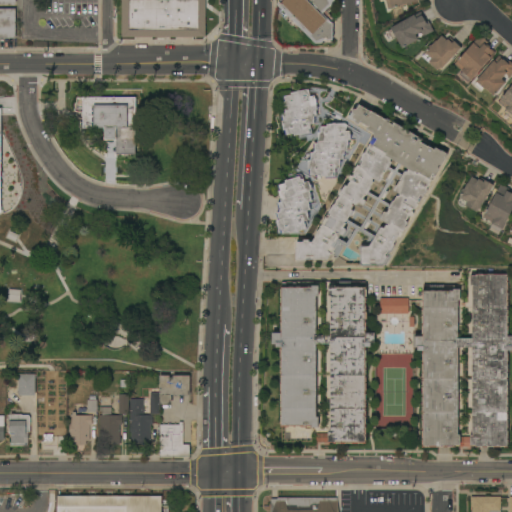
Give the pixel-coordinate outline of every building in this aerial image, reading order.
[(206,0),(206,37),(151,37),(151,39),(135,39),(135,37),(122,37),(122,0),(206,0)] [(334,0),(335,1),(325,11),(332,18),(329,21),(331,23),(333,23),(332,44),(315,44),(299,27),(292,26),(279,14),(280,7),(277,5),(279,2),(279,0),(334,0)] [(422,0),(420,1),(420,0),(407,3),(406,5),(402,6),(400,5),(388,9),(385,0),(422,0)] [(15,38),(0,38),(0,9),(15,9),(15,38)] [(414,15),(414,16),(420,12),(426,22),(428,21),(431,26),(431,27),(433,31),(424,37),(421,32),(415,35),(418,39),(402,48),(396,38),(392,39),(388,31),(391,30),(390,28),(414,15)] [(488,43),(487,44),(490,47),(489,48),(495,53),(489,60),(488,59),(475,74),(475,75),(472,79),(471,79),(468,82),(460,75),(463,71),(455,64),(457,61),(473,43),(476,39),(479,35),(488,43)] [(439,70),(438,70),(438,71),(429,63),(422,57),(425,53),(427,50),(426,49),(430,45),(431,46),(436,41),(441,36),(446,40),(447,39),(448,39),(450,37),(461,48),(439,70)] [(494,96),(485,89),(485,90),(483,88),(481,91),(474,85),(477,82),(476,81),(493,61),(494,61),(498,56),(507,63),(509,61),(511,63),(511,75),(510,78),(505,74),(501,79),(505,83),(494,96)] [(511,118),(504,113),(506,110),(505,110),(505,108),(498,103),(511,84),(511,118)] [(315,99),(316,99),(317,105),(316,105),(317,110),(316,110),(317,116),(315,116),(316,120),(314,120),(314,124),(310,124),(311,129),(308,129),(309,133),(294,136),(294,134),(285,135),(284,130),(283,130),(282,122),(283,121),(283,119),(282,120),(281,116),(282,116),(282,114),(285,114),(283,102),(283,97),(283,96),(291,95),(290,93),(296,92),(296,91),(299,90),(299,91),(308,89),(310,96),(314,95),(315,99)] [(134,98),(134,154),(115,154),(115,140),(104,140),(104,128),(82,128),(83,97),(134,98)] [(370,111),(374,113),(374,112),(377,113),(376,114),(380,117),(381,116),(383,117),(382,118),(386,120),(387,119),(393,123),(429,144),(429,145),(434,148),(435,147),(441,151),(441,150),(447,154),(447,155),(441,166),(439,164),(438,167),(439,167),(439,169),(436,174),(436,175),(433,180),(431,180),(429,184),(430,184),(429,186),(429,185),(426,189),(427,190),(425,194),(424,194),(418,204),(419,205),(417,207),(417,206),(415,210),(413,209),(412,211),(414,213),(412,217),(409,215),(406,221),(408,222),(405,227),(406,228),(400,238),(398,237),(393,244),(395,245),(394,247),(391,252),(389,253),(388,255),(388,256),(384,265),(376,265),(376,264),(371,264),(371,266),(362,266),(360,265),(359,262),(347,262),(337,256),(334,261),(331,259),(333,256),(330,254),(327,260),(297,261),(296,260),(295,248),(296,248),(296,242),(303,242),(303,240),(309,240),(309,242),(312,242),(312,236),(371,135),(344,119),(352,106),(356,109),(359,105),(370,111)] [(321,177),(321,179),(317,179),(317,174),(309,175),(309,169),(307,170),(307,160),(309,160),(309,153),(310,153),(313,153),(313,151),(313,144),(314,144),(314,143),(318,143),(317,132),(318,132),(318,130),(319,130),(319,128),(320,126),(326,126),(326,124),(332,124),(332,123),(335,123),(335,124),(345,123),(347,125),(345,131),(349,131),(349,134),(350,134),(350,135),(351,135),(351,138),(350,138),(350,140),(347,140),(347,142),(349,142),(349,146),(347,146),(347,151),(345,151),(345,155),(343,155),(343,159),(340,159),(340,161),(341,161),(341,164),(339,164),(339,168),(335,168),(335,172),(333,172),(333,176),(321,177)] [(290,234),(289,231),(282,234),(280,229),(279,230),(276,221),(278,220),(276,213),(279,212),(278,210),(279,210),(277,203),(280,202),(279,200),(280,200),(278,191),(279,191),(277,186),(278,186),(278,185),(285,183),(284,180),(287,179),(287,180),(299,176),(300,179),(303,178),(304,182),(308,181),(309,185),(310,184),(312,190),(309,191),(311,196),(310,196),(312,201),(310,202),(311,205),(309,206),(310,210),(307,211),(309,216),(308,216),(309,220),(304,221),(306,229),(290,234)] [(479,209),(477,211),(476,211),(466,206),(466,207),(458,202),(460,198),(459,198),(471,177),(477,181),(478,179),(479,179),(480,178),(493,185),(479,209)] [(491,227),(492,224),(491,223),(492,222),(483,218),(489,206),(488,205),(490,201),(492,200),(495,194),(492,192),(494,188),(497,190),(500,184),(509,189),(508,191),(511,193),(511,209),(505,223),(506,223),(503,229),(501,229),(500,232),(491,227)] [(507,336),(511,336),(511,350),(507,350),(508,447),(474,447),(474,445),(454,445),(454,447),(422,448),(422,351),(417,351),(417,348),(413,348),(413,336),(422,336),(422,290),(453,290),(460,290),(460,300),(458,300),(458,338),(472,338),(472,286),(470,286),(470,276),(476,276),(476,274),(507,274),(507,336)] [(335,286),(367,286),(366,333),(374,333),(374,343),(370,343),(370,347),(367,347),(366,444),(333,444),(333,442),(316,442),(316,433),(328,434),(328,431),(330,431),(330,411),(330,344),(316,344),(316,417),(318,417),(318,428),(311,428),(311,427),(280,427),(280,348),(275,348),(275,344),(272,344),(272,333),(280,333),(280,287),(311,287),(311,286),(318,286),(318,296),(316,296),(316,335),(330,335),(330,296),(328,296),(328,286),(335,286)] [(21,290),(20,302),(8,301),(9,289),(21,290)] [(379,314),(379,298),(408,298),(408,314),(379,314)] [(18,374),(35,374),(35,396),(18,396),(18,374)] [(189,376),(189,395),(171,395),(171,404),(159,404),(159,376),(189,376)] [(150,393),(159,393),(159,427),(151,427),(151,425),(150,425),(150,441),(147,441),(146,445),(134,445),(134,441),(131,441),(131,422),(130,422),(130,399),(143,399),(143,415),(151,415),(151,414),(150,414),(150,393)] [(118,394),(128,394),(128,414),(118,414),(118,394)] [(87,401),(97,401),(97,413),(87,413),(87,401)] [(122,425),(120,425),(120,445),(113,445),(113,437),(100,437),(100,432),(99,432),(99,416),(102,416),(102,411),(100,411),(100,407),(111,407),(111,415),(122,415),(122,425)] [(77,445),(77,441),(70,441),(70,432),(69,432),(69,425),(70,425),(70,416),(72,416),(72,412),(76,412),(76,416),(92,415),(92,425),(89,425),(90,441),(86,441),(86,445),(77,445)] [(11,443),(11,435),(9,435),(9,431),(8,431),(8,428),(9,428),(9,415),(29,415),(30,418),(30,432),(28,432),(28,443),(11,443)] [(160,456),(160,425),(179,425),(179,422),(183,422),(183,445),(190,445),(190,456),(160,456)] [(57,511),(57,496),(161,496),(161,511),(57,511)] [(500,497),(500,511),(501,511),(470,511),(470,497),(500,497)] [(337,498),(338,510),(339,511),(271,511),(271,499),(277,499),(277,498),(337,498)]
